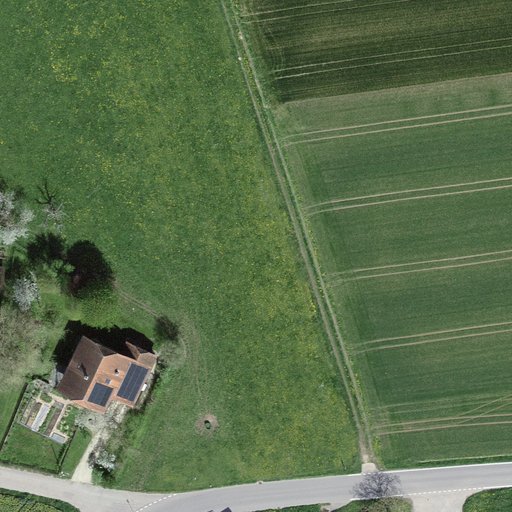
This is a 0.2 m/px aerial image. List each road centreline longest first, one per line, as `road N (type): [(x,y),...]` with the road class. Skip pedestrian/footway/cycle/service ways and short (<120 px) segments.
road 1 (track): [(223,0),(374,484)]
road 2 (tertiary): [(511,473),(231,497),(158,511)]
road 3 (residential): [(154,511),(0,474)]
